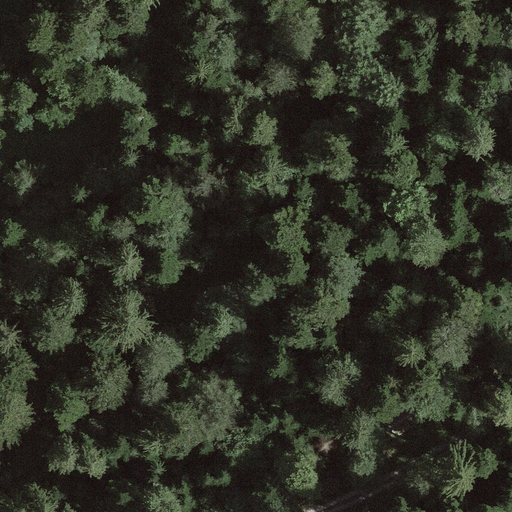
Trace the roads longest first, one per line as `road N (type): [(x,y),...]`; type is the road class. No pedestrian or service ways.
road 1 (track): [(0,431),(159,309),(214,204),(360,0)]
road 2 (track): [(0,207),(43,195),(82,166),(148,84),(176,0)]
road 3 (track): [(311,511),(387,484),(511,397)]
